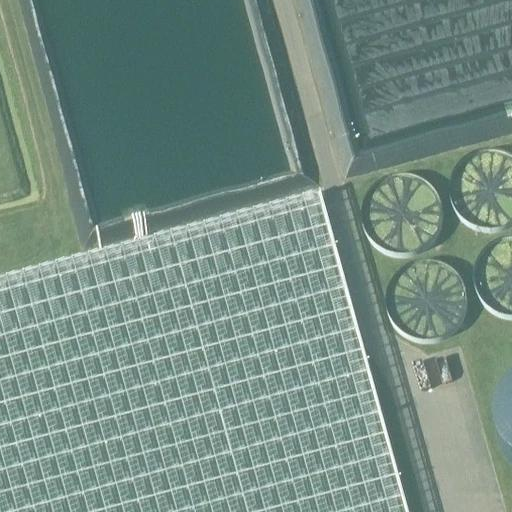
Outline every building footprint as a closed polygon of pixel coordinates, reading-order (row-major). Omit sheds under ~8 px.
[(511,159),(511,160),(508,157),(505,156),(501,154),(497,153),(493,153),(489,153),(485,153),(481,153),(477,154),(474,156),(470,157),(467,160),(463,162),(460,165),(458,168),(455,171),(453,174),(452,178),(450,182),(449,185),(449,189),(448,193),(449,197),(449,201),(450,205),(452,209),(453,213),(455,216),(458,219),(460,222),(463,225),(467,227),(470,229),(474,231),(477,232),(481,233),(485,234),(489,234),(493,234),(497,233),(501,232),(505,231),(508,229),(511,227),(511,159)] [(441,223),(441,219),(441,215),(440,211),(439,207),(438,203),(436,200),(434,196),(432,193),(429,190),(426,187),(423,185),(419,183),(416,181),(412,180),(408,179),(404,178),(400,178),(396,178),(392,179),(388,180),(385,181),(381,183),(377,185),(374,187),(371,190),(369,193),(366,196),(364,200),(362,203),(361,207),(360,211),(360,215),(359,219),(360,223),(360,227),(361,231),(362,234),(364,238),(366,241),(369,245),(371,248),(374,250),(377,253),(381,255),(385,256),(388,258),(392,259),(396,259),(400,260),(404,259),(408,259),(412,258),(416,256),(419,255),(423,253),(426,250),(429,248),(432,245),(434,241),(436,238),(438,234),(439,231),(440,227),(441,223)] [(402,511),(317,199),(0,286),(0,511),(402,511)] [(511,240),(509,240),(505,241),(501,242),(497,243),(494,245),(490,247),(487,249),(484,252),(481,255),(479,258),(477,262),(475,265),(474,269),(473,273),(472,277),(472,281),(472,285),(473,289),(474,293),(475,297),(477,300),(479,304),(481,307),(484,310),(487,312),(490,315),(494,317),(497,319),(501,320),(505,321),(509,321),(511,321),(511,240)] [(465,309),(465,305),(465,301),(464,297),(463,293),(462,289),(460,285),(458,282),(456,279),(453,276),(450,273),(447,271),(444,269),(440,267),(436,266),(432,265),(428,264),(424,264),(420,264),(417,265),(413,266),(409,267),(405,269),(402,271),(399,273),(396,276),(393,279),(391,282),(389,285),(387,289),(386,293),(385,297),(384,301),(384,305),(384,309),(385,312),(386,316),(387,320),(389,324),(391,327),(393,330),(396,333),(399,336),(402,338),(405,340),(409,342),(413,344),(417,344),(420,345),(424,345),(428,345),(432,344),(436,344),(440,342),(444,340),(447,338),(450,336),(453,333),(456,330),(458,327),(460,324),(462,320),(463,316),(464,313),(465,309)] [(511,390),(509,393),(506,397),(503,401),(500,405),(498,409),(497,414),(495,419),(495,423),(495,428),(495,433),(495,438),(497,442),(498,447),(500,451),(503,456),(506,460),(509,463),(511,465),(511,390)] [(473,505),(476,511),(484,511),(499,504),(493,493),(473,505)]
